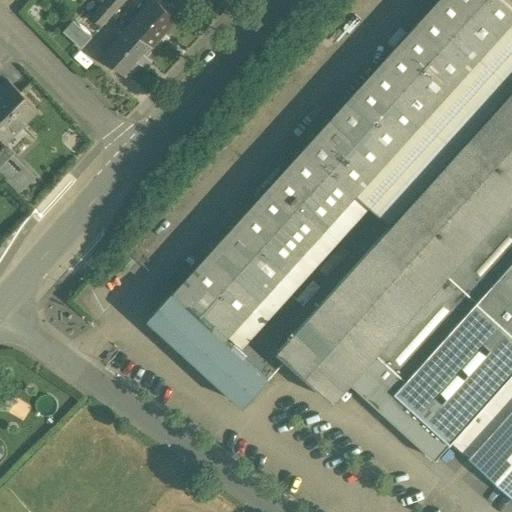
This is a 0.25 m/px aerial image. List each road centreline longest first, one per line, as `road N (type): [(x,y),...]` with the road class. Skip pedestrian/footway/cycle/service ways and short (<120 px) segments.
road 1 (residential): [(0,322),(270,511)]
road 2 (secondary): [(267,0),(125,152)]
road 3 (secondary): [(125,152),(0,294)]
road 4 (residential): [(125,152),(19,35)]
